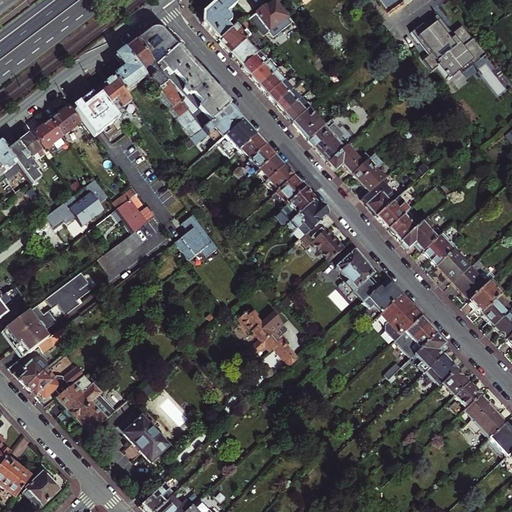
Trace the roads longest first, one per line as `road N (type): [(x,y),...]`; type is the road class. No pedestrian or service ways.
road 1 (residential): [(511,387),(158,3)]
road 2 (unknown): [(1,387),(171,237)]
road 3 (tertiary): [(0,124),(158,3)]
road 4 (residential): [(98,489),(0,385)]
